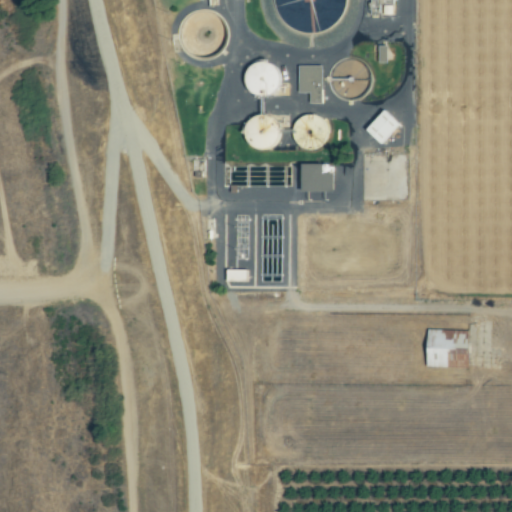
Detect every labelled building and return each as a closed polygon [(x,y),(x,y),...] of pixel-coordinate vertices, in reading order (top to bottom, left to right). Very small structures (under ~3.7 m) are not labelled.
[(282,92),(280,63),(248,65),(249,94),(282,92)] [(299,93),(311,93),(311,104),(323,104),(323,66),(300,66),(299,93)] [(402,124),(386,110),(367,131),(383,145),(402,124)] [(293,152),(294,143),(305,148),(323,150),(328,138),(330,123),(317,116),(300,114),(294,128),(290,126),(291,117),(255,113),(249,126),(246,144),(257,149),(293,152)] [(325,165),(304,165),(304,192),(336,192),(336,175),(325,175),(325,165)] [(470,368),(471,339),(467,339),(467,331),(429,330),(428,367),(470,368)]
